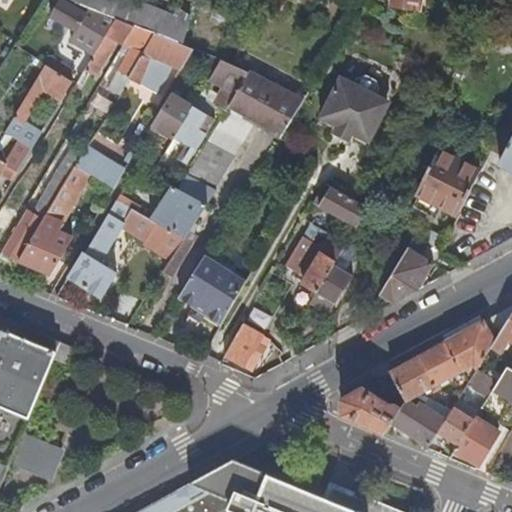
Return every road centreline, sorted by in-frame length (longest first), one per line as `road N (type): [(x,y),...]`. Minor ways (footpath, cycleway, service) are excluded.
road 1 (residential): [(0,288),(267,407)]
road 2 (tertiary): [(267,407),(511,273)]
road 3 (tertiary): [(72,511),(267,407)]
road 4 (residential): [(465,486),(267,407)]
